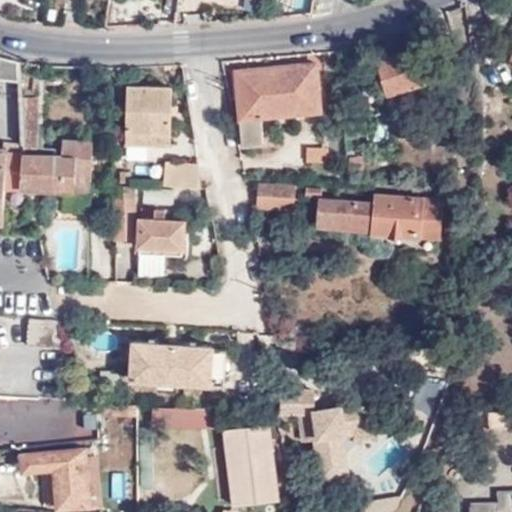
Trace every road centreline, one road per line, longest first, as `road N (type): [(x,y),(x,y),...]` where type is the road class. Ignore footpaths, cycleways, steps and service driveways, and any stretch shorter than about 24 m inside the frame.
road 1 (residential): [(86,288),(242,302),(197,44)]
road 2 (tertiary): [(0,37),(79,49),(197,44)]
road 3 (tertiary): [(197,44),(334,32)]
